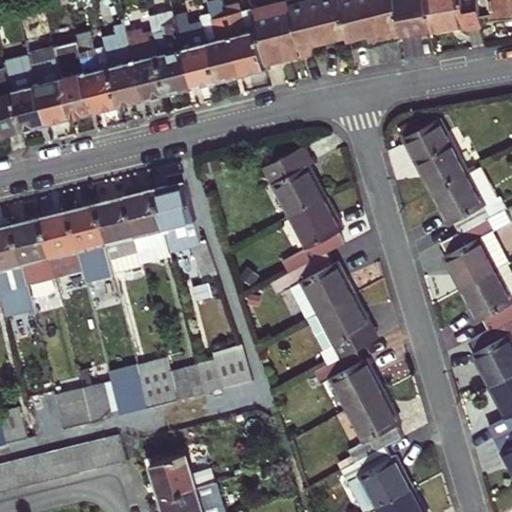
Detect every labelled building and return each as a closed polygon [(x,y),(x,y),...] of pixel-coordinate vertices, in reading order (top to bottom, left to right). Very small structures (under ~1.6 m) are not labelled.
[(45,7),(43,0),(18,0),(21,15),(45,7)] [(224,0),(219,0),(209,3),(211,13),(212,18),(203,20),(218,80),(228,77),(242,74),(227,9),(224,0)] [(287,0),(253,9),(266,62),(281,58),(301,53),(289,4),(287,0)] [(306,0),(289,4),(301,53),(301,55),(316,51),(314,43),(324,41),(348,34),(339,0),(306,0)] [(339,0),(348,34),(349,39),(367,34),(382,31),(384,39),(401,35),(401,34),(394,0),(339,0)] [(432,29),(432,30),(427,0),(394,0),(401,34),(422,31),(432,29)] [(427,0),(432,30),(452,26),(466,24),(467,29),(483,26),(478,0),(427,0)] [(511,0),(493,0),(494,4),(495,14),(496,18),(511,15),(511,0)] [(485,16),(495,14),(494,4),(483,7),(485,16)] [(227,9),(242,74),(251,71),(267,67),(266,62),(253,9),(243,12),(241,6),(227,9)] [(176,15),(175,10),(151,16),(152,23),(170,91),(179,89),(194,85),(176,15)] [(194,17),(192,10),(176,15),(194,85),(205,83),(218,80),(203,20),(195,22),(194,17)] [(117,63),(111,65),(121,104),(132,101),(145,98),(127,24),(125,17),(114,20),(119,41),(112,43),(117,63)] [(152,23),(139,26),(138,21),(127,24),(145,98),(158,94),(170,91),(152,23)] [(95,40),(93,30),(78,34),(79,40),(97,110),(107,107),(121,104),(111,65),(106,45),(97,47),(95,40)] [(367,34),(370,43),(376,41),(384,39),(382,31),(367,34)] [(105,38),(95,40),(97,47),(106,45),(105,38)] [(79,40),(64,43),(65,47),(56,50),(72,116),(82,114),(97,110),(79,40)] [(112,43),(106,45),(111,65),(117,63),(112,43)] [(56,50),(32,56),(32,58),(48,122),(57,120),(72,116),(56,50)] [(32,58),(7,64),(14,92),(23,128),(32,126),(48,122),(32,58)] [(14,92),(0,97),(0,136),(23,128),(14,92)] [(439,118),(419,129),(405,136),(403,137),(418,163),(434,192),(468,173),(439,118)] [(400,127),(405,136),(419,129),(414,120),(400,127)] [(292,214),(326,195),(315,175),(310,164),(314,162),(305,145),(266,166),(292,214)] [(207,173),(220,170),(217,159),(204,162),(207,173)] [(485,204),(497,198),(480,166),(468,173),(485,204)] [(203,240),(185,171),(167,175),(169,185),(167,185),(155,188),(171,248),(192,242),(204,277),(218,272),(207,239),(203,240)] [(485,204),(468,173),(434,192),(446,214),(451,224),(455,222),(461,233),(506,209),(500,196),(497,198),(485,204)] [(127,196),(144,261),(172,255),(171,248),(155,188),(140,192),(127,196)] [(326,195),(292,214),(308,246),(284,259),(291,271),(328,251),(346,242),(340,230),(344,228),(337,215),(326,195)] [(144,261),(127,196),(110,200),(98,202),(116,271),(144,264),(144,261)] [(117,275),(116,271),(98,202),(83,206),(70,209),(85,269),(89,282),(117,275)] [(56,276),(85,269),(70,209),(54,213),(42,216),(56,276)] [(452,269),(463,288),(510,263),(493,232),(511,221),(511,219),(506,209),(461,233),(443,242),(449,254),(445,256),(452,269)] [(28,220),(14,223),(28,283),(56,276),(42,216),(28,220)] [(1,226),(0,226),(0,289),(2,297),(7,315),(35,308),(28,283),(14,223),(1,226)] [(334,262),(328,251),(291,271),(274,280),(280,292),(304,280),(320,311),(355,293),(343,270),(338,261),(334,262)] [(511,266),(510,263),(463,288),(476,313),(480,321),(484,318),(490,330),(511,318),(511,266)] [(253,285),(259,276),(249,268),(242,276),(253,285)] [(246,297),(250,308),(262,303),(259,293),(246,297)] [(367,315),(355,293),(320,311),(309,318),(325,349),(323,351),(329,363),(357,349),(375,339),(369,327),(373,325),(367,315)] [(485,373),(491,386),(511,374),(511,339),(511,338),(511,318),(490,330),(472,340),(478,351),(474,353),(485,373)] [(375,339),(379,336),(373,325),(369,327),(375,339)] [(217,355),(226,387),(254,379),(243,348),(217,355)] [(332,377),(349,409),(384,390),(374,371),(367,358),(363,360),(357,349),(329,363),(317,370),(323,382),(332,377)] [(226,387),(217,355),(200,360),(201,363),(208,392),(226,387)] [(179,399),(171,371),(168,357),(139,364),(150,407),(179,399)] [(208,392),(201,363),(171,371),(179,399),(208,392)] [(150,407),(139,364),(111,372),(113,381),(120,408),(122,415),(150,407)] [(57,370),(59,383),(68,381),(65,368),(57,370)] [(511,374),(491,386),(508,417),(490,426),(493,431),(497,439),(511,430),(511,374)] [(112,410),(120,408),(113,381),(84,387),(93,421),(102,419),(112,410)] [(93,421),(84,387),(57,394),(65,429),(93,421)] [(393,406),(384,390),(349,409),(367,441),(353,448),(359,460),(386,446),(404,436),(397,424),(402,423),(393,406)] [(1,412),(8,443),(29,437),(21,407),(1,412)] [(0,444),(8,443),(1,412),(0,412),(0,444)] [(511,430),(497,439),(511,466),(511,430)] [(112,464),(126,460),(120,434),(105,438),(112,464)] [(112,464),(105,438),(91,441),(97,468),(112,464)] [(97,468),(91,441),(76,445),(83,471),(97,468)] [(83,471),(76,445),(62,449),(68,475),(83,471)] [(356,462),(344,468),(367,511),(379,506),(414,487),(403,466),(396,454),(392,457),(386,446),(359,460),(356,462)] [(68,475),(62,449),(47,453),(53,479),(68,475)] [(53,479),(47,453),(32,456),(39,482),(53,479)] [(156,481),(162,498),(217,481),(213,467),(193,472),(187,453),(151,464),(156,481)] [(39,482),(32,456),(18,460),(24,486),(39,482)] [(341,462),(344,468),(356,462),(352,456),(341,462)] [(24,486),(18,460),(3,463),(9,489),(24,486)] [(0,491),(9,489),(3,463),(0,463),(0,491)] [(226,511),(217,481),(162,498),(165,511),(226,511)] [(426,511),(425,509),(414,487),(379,506),(382,511),(426,511)]
